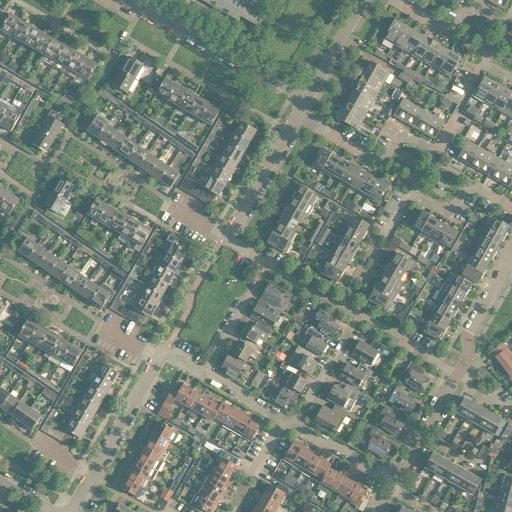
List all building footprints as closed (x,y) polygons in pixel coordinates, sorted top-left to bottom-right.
[(240,17),(257,27),(266,13),(262,10),(267,0),(272,0),(274,1),(273,0),(201,0),(238,21),(240,17)] [(508,0),(494,0),(493,4),(503,10),(508,0)] [(0,21),(0,30),(11,37),(20,21),(9,15),(9,16),(5,14),(0,21)] [(404,25),(394,20),(383,39),(393,45),(404,25)] [(22,43),(31,27),(20,21),(11,37),(22,43)] [(413,31),(404,25),(393,45),(402,50),(413,31)] [(31,27),(22,43),(33,49),(42,33),(31,27)] [(402,50),(411,56),(423,36),(413,31),(402,50)] [(42,33),(33,49),(44,55),(53,40),(42,33)] [(432,41),(423,36),(411,56),(421,61),(432,41)] [(44,55),(41,60),(52,66),(63,46),(53,40),(44,55)] [(421,61),(430,66),(441,47),(432,41),(421,61)] [(63,46),(52,66),(63,72),(74,52),(63,46)] [(451,52),(441,47),(430,66),(440,72),(451,52)] [(384,61),(387,55),(376,50),(373,55),(384,61)] [(74,52),(63,72),(74,79),(76,74),(85,58),(74,52)] [(451,52),(440,72),(449,77),(460,58),(451,52)] [(387,56),(387,55),(384,61),(393,66),(395,62),(391,59),(391,60),(386,57),(387,56)] [(85,58),(76,74),(87,81),(96,65),(85,58)] [(128,58),(120,71),(135,79),(142,66),(128,58)] [(0,60),(0,66),(6,70),(9,66),(0,60)] [(365,72),(384,83),(390,73),(370,62),(365,72)] [(9,66),(6,70),(17,76),(20,72),(9,66)] [(401,73),(411,79),(414,73),(405,67),(403,71),(401,73)] [(0,74),(11,81),(13,77),(2,71),(0,74)] [(127,93),(135,79),(120,71),(113,85),(127,93)] [(28,82),(30,78),(20,72),(17,76),(28,82)] [(365,72),(359,81),(379,92),(384,83),(365,72)] [(408,84),(411,79),(401,73),(400,73),(397,78),(408,84)] [(423,78),(414,73),(411,79),(420,84),(421,82),(423,78)] [(149,87),(154,90),(162,77),(156,74),(149,87)] [(13,77),(11,81),(21,87),(24,83),(13,77)] [(473,96),(483,102),(494,82),(484,77),(473,96)] [(30,78),(28,82),(39,89),(41,85),(30,78)] [(156,94),(167,100),(176,85),(165,78),(156,94)] [(384,95),(379,92),(359,81),(354,90),(373,101),(377,96),(382,98),(384,95)] [(441,93),(444,88),(433,82),(431,87),(441,93)] [(483,102),(492,107),(503,88),(494,82),(483,102)] [(21,87),(32,93),(35,90),(24,83),(21,87)] [(41,85),(39,89),(50,95),(52,91),(41,85)] [(187,91),(176,85),(167,100),(178,107),(187,91)] [(154,90),(149,87),(145,93),(151,96),(154,90)] [(492,107),(501,113),(511,94),(511,92),(503,88),(492,107)] [(403,93),(398,91),(395,89),(391,97),(392,97),(391,99),(397,103),(398,101),(400,98),(403,93)] [(354,90),(348,100),(368,111),(373,101),(354,90)] [(52,91),(50,95),(61,101),(63,97),(52,91)] [(198,97),(187,91),(178,107),(189,113),(198,97)] [(511,118),(511,115),(511,94),(501,113),(511,118)] [(119,108),(121,104),(110,96),(107,100),(119,108)] [(63,97),(61,101),(72,108),(74,104),(63,97)] [(189,113),(200,119),(209,103),(198,97),(189,113)] [(403,98),(393,116),(403,122),(413,105),(403,98)] [(0,124),(8,110),(11,106),(0,99),(0,124)] [(341,108),(343,109),(363,120),(368,111),(348,100),(347,102),(346,101),(341,108)] [(209,103),(200,119),(211,125),(220,110),(209,103)] [(132,111),(121,104),(119,108),(129,115),(132,111)] [(413,105),(403,122),(414,128),(423,110),(413,105)] [(338,119),(357,130),(363,120),(343,109),(338,119)] [(20,116),(8,110),(0,124),(0,126),(10,132),(20,116)] [(423,110),(414,128),(424,134),(434,116),(423,110)] [(142,118),(132,111),(129,115),(139,122),(142,118)] [(465,115),(473,120),(475,115),(468,111),(465,115)] [(143,116),(154,123),(157,119),(146,112),(143,116)] [(222,112),(216,123),(220,125),(226,114),(222,112)] [(29,117),(24,114),(21,120),(26,123),(29,117)] [(87,131),(97,138),(107,125),(109,122),(98,114),(96,117),(87,131)] [(475,115),(473,120),(480,124),(483,118),(476,114),(475,115)] [(424,134),(434,140),(444,122),(434,116),(424,134)] [(62,125),(48,117),(40,131),(54,139),(62,125)] [(152,125),(142,118),(139,122),(150,129),(152,125)] [(154,123),(164,130),(167,126),(157,119),(154,123)] [(487,128),(491,130),(494,126),(495,125),(485,119),(482,125),(487,128)] [(26,123),(21,120),(18,125),(23,128),(26,123)] [(257,131),(241,122),(234,133),(248,141),(250,142),(257,131)] [(216,123),(210,134),(214,136),(220,125),(216,123)] [(117,132),(107,125),(97,138),(108,145),(117,132)] [(163,133),(152,125),(150,129),(160,136),(163,133)] [(177,134),(167,126),(164,130),(175,137),(177,134)] [(46,153),(54,139),(40,131),(32,145),(46,153)] [(117,132),(108,145),(118,153),(128,139),(117,132)] [(170,144),(173,140),(163,133),(160,136),(170,144)] [(250,142),(248,141),(234,133),(228,144),(244,153),(250,142)] [(367,138),(375,142),(377,137),(370,133),(367,138)] [(175,137),(185,145),(188,141),(177,134),(175,137)] [(210,134),(204,145),(207,147),(214,136),(210,134)] [(128,139),(118,153),(129,160),(138,146),(128,139)] [(457,158),(467,164),(477,147),(463,139),(460,143),(464,145),(457,158)] [(183,147),(173,140),(170,144),(181,151),(183,147)] [(490,140),(485,149),(488,151),(491,146),(493,141),(490,140)] [(188,141),(185,145),(196,152),(198,148),(188,141)] [(222,155),(238,164),(244,153),(228,144),(222,155)] [(204,145),(197,156),(201,158),(207,147),(204,145)] [(138,146),(129,160),(139,167),(148,153),(138,146)] [(194,154),(183,147),(181,151),(192,158),(194,154)] [(477,147),(467,164),(477,170),(487,152),(477,147)] [(321,172),(322,170),(331,154),(321,148),(311,166),(321,172)] [(487,152),(477,170),(487,176),(497,158),(487,152)] [(159,160),(148,153),(139,167),(149,174),(159,160)] [(331,154),(322,170),(321,172),(330,177),(331,175),(340,160),(331,154)] [(231,175),(238,164),(222,155),(215,166),(231,175)] [(195,169),(201,158),(197,156),(191,166),(195,169)] [(487,176),(498,181),(508,164),(497,158),(487,176)] [(149,174),(160,181),(169,168),(159,160),(149,174)] [(341,180),(349,165),(340,160),(331,175),(341,180)] [(349,165),(341,180),(350,185),(359,170),(359,169),(350,163),(349,165)] [(511,179),(511,166),(508,164),(498,181),(508,187),(511,179)] [(191,175),(195,169),(191,166),(185,177),(190,180),(193,176),(191,175)] [(215,166),(209,177),(225,186),(231,175),(215,166)] [(180,175),(169,168),(160,181),(170,189),(180,175)] [(359,170),(350,185),(359,191),(368,175),(359,170)] [(359,191),(368,196),(377,181),(368,175),(359,191)] [(190,180),(185,177),(179,188),(184,191),(190,180)] [(211,192),(217,195),(219,197),(225,186),(209,177),(203,188),(206,189),(211,192)] [(51,192),(66,201),(69,203),(69,202),(69,203),(71,199),(71,197),(68,196),(74,187),(63,181),(64,180),(60,178),(51,192)] [(195,183),(190,180),(184,191),(189,194),(195,183)] [(367,198),(377,204),(387,186),(377,181),(368,196),(367,198)] [(189,194),(195,197),(201,186),(195,183),(189,194)] [(195,197),(200,200),(206,189),(203,188),(201,186),(195,197)] [(299,186),(294,196),(312,206),(317,196),(299,186)] [(0,187),(0,204),(8,193),(0,187)] [(200,200),(205,203),(211,192),(206,189),(200,200)] [(43,206),(48,208),(58,214),(59,211),(63,213),(69,203),(66,201),(51,192),(43,206)] [(211,192),(205,203),(211,206),(217,195),(211,192)] [(8,193),(0,204),(0,209),(9,215),(19,200),(8,193)] [(84,200),(79,209),(85,212),(93,198),(90,196),(87,202),(84,200)] [(312,206),(294,196),(288,205),(306,215),(308,216),(313,207),(312,206)] [(95,226),(98,222),(105,208),(107,206),(96,200),(87,215),(93,219),(90,223),(95,226)] [(349,209),(358,214),(361,208),(352,203),(349,209)] [(288,205),(287,208),(283,214),(298,223),(301,225),(306,215),(288,205)] [(107,206),(105,208),(98,222),(109,228),(118,212),(107,206)] [(361,208),(358,214),(370,222),(374,215),(361,208)] [(82,217),(85,212),(79,209),(76,214),(82,217)] [(411,213),(406,222),(411,225),(410,226),(420,231),(429,216),(419,211),(416,216),(411,213)] [(129,218),(118,212),(109,228),(120,234),(129,218)] [(298,223),(283,214),(278,224),(293,233),(298,223)] [(438,221),(429,216),(420,231),(430,237),(438,221)] [(39,221),(50,229),(52,225),(41,217),(39,221)] [(354,217),(348,226),(363,235),(369,226),(354,217)] [(140,225),(129,218),(120,234),(131,240),(140,225)] [(509,227),(494,218),(488,228),(504,237),(509,227)] [(312,231),(317,234),(323,224),(318,221),(312,231)] [(430,237),(439,242),(448,227),(438,221),(430,237)] [(288,242),(293,233),(278,224),(272,233),(288,242)] [(62,232),(52,225),(50,229),(60,236),(62,232)] [(140,225),(131,240),(137,244),(134,249),(139,252),(151,231),(140,225)] [(348,226),(343,236),(358,244),(363,235),(348,226)] [(458,232),(448,227),(439,242),(449,248),(458,232)] [(504,237),(488,228),(483,238),(498,246),(504,237)] [(307,240),(312,243),(317,234),(312,231),(307,240)] [(60,236),(70,243),(73,239),(62,232),(60,236)] [(74,236),(85,244),(88,240),(87,240),(88,238),(80,232),(79,234),(77,232),(74,236)] [(154,233),(147,244),(151,246),(153,247),(159,236),(154,233)] [(282,252),(288,242),(272,233),(267,243),(282,252)] [(171,243),(165,254),(181,263),(187,252),(181,248),(185,242),(171,234),(167,241),(171,243)] [(321,247),(325,239),(319,235),(314,243),(321,247)] [(358,244),(343,236),(341,235),(335,244),(353,254),(358,244)] [(21,247),(18,252),(28,259),(38,245),(24,236),(18,244),(21,247)] [(459,236),(457,240),(454,245),(458,248),(461,242),(463,243),(465,240),(459,236)] [(475,246),(478,247),(493,256),(498,246),(483,238),(481,236),(475,246)] [(83,246),(73,239),(70,243),(81,250),(83,246)] [(98,247),(88,240),(85,244),(95,251),(98,247)] [(398,247),(408,253),(411,248),(401,242),(398,247)] [(144,257),(151,246),(147,244),(141,255),(144,257)] [(353,254),(335,244),(330,253),(347,263),(349,264),(355,255),(353,254)] [(39,266),(48,253),(38,245),(28,259),(39,266)] [(93,253),(83,246),(81,250),(91,257),(93,253)] [(108,254),(98,247),(95,251),(106,258),(108,254)] [(411,247),(411,248),(408,253),(417,258),(419,255),(421,252),(418,250),(418,251),(411,247)] [(487,265),(493,256),(478,247),(472,256),(487,265)] [(48,253),(39,266),(49,273),(59,260),(48,253)] [(91,257),(101,264),(104,260),(93,253),(91,257)] [(347,263),(330,253),(325,263),(342,273),(347,263)] [(410,262),(395,253),(390,262),(405,271),(411,274),(417,264),(411,260),(410,262)] [(106,258),(116,265),(119,262),(108,254),(106,258)] [(181,263),(165,254),(159,265),(175,274),(181,263)] [(141,255),(135,266),(138,268),(144,257),(141,255)] [(417,258),(416,260),(419,262),(426,266),(427,262),(429,260),(419,255),(417,258)] [(482,274),(487,265),(472,256),(467,266),(482,274)] [(59,281),(69,267),(59,260),(49,273),(59,281)] [(104,260),(101,264),(111,271),(114,268),(104,260)] [(129,269),(119,262),(116,265),(127,273),(129,269)] [(405,271),(390,262),(384,272),(399,281),(405,271)] [(336,283),(342,273),(325,263),(319,273),(336,283)] [(159,265),(153,276),(169,285),(175,274),(159,265)] [(134,274),(138,268),(135,266),(129,276),(136,281),(138,276),(134,274)] [(461,275),(477,284),(482,274),(467,266),(461,275)] [(69,267),(59,281),(70,288),(79,274),(69,267)] [(111,271),(110,273),(116,277),(120,271),(114,268),(111,271)] [(384,272),(379,282),(397,292),(403,283),(399,281),(384,272)] [(430,286),(435,276),(429,273),(424,282),(426,284),(428,285),(430,286)] [(89,281),(79,274),(70,288),(80,295),(89,281)] [(456,275),(450,285),(465,294),(471,284),(456,275)] [(135,281),(136,281),(129,276),(122,287),(126,289),(132,279),(135,281)] [(162,296),(169,285),(153,276),(146,287),(162,296)] [(418,278),(412,288),(419,291),(424,282),(418,279),(418,278)] [(89,281),(80,295),(90,302),(100,288),(89,281)] [(372,290),(373,291),(392,302),(397,292),(379,282),(374,289),(372,290)] [(460,303),(465,294),(450,285),(446,282),(440,292),(445,294),(460,303)] [(103,284),(100,288),(90,302),(101,309),(105,303),(107,305),(115,293),(103,284)] [(120,300),(126,289),(122,287),(116,298),(120,300)] [(146,287),(140,298),(156,307),(162,296),(146,287)] [(267,287),(261,298),(277,307),(278,305),(284,308),(292,294),(279,287),(276,292),(267,287)] [(414,300),(419,291),(412,288),(410,292),(413,293),(410,297),(414,300)] [(366,300),(383,309),(387,311),(392,302),(373,291),(372,290),(366,300)] [(455,312),(460,303),(445,294),(439,304),(455,312)] [(110,309),(115,312),(121,301),(120,300),(116,298),(110,309)] [(150,318),(156,307),(140,298),(134,308),(137,310),(142,313),(147,316),(150,318)] [(115,312),(120,315),(127,304),(121,301),(115,312)] [(435,301),(430,311),(434,313),(449,322),(455,312),(439,304),(435,301)] [(120,315),(126,318),(132,307),(127,304),(120,315)] [(250,316),(266,325),(271,328),(275,322),(280,312),(268,305),(265,310),(256,305),(250,316)] [(137,310),(134,308),(132,307),(126,318),(131,321),(137,310)] [(131,321),(136,324),(142,313),(137,310),(131,321)] [(319,310),(310,326),(331,338),(334,333),(336,333),(338,330),(337,328),(338,327),(326,321),(329,316),(319,310)] [(141,327),(147,316),(142,313),(136,324),(141,327)] [(434,313),(429,322),(444,331),(449,322),(434,313)] [(27,320),(17,336),(29,343),(38,327),(27,320)] [(438,341),(444,331),(429,322),(424,320),(419,330),(438,341)] [(270,333),(271,331),(260,324),(257,329),(246,323),(240,335),(255,344),(258,338),(264,342),(270,333)] [(14,324),(11,329),(16,332),(19,327),(14,324)] [(29,343),(40,349),(49,333),(38,327),(29,343)] [(321,335),(308,328),(307,330),(303,337),(309,340),(305,348),(320,356),(322,353),(322,354),(327,345),(318,340),(321,335)] [(13,338),(16,332),(11,329),(7,335),(13,338)] [(60,339),(49,333),(40,349),(46,352),(43,357),(48,359),(51,355),(50,355),(60,339)] [(51,355),(48,359),(48,360),(58,366),(61,361),(71,345),(60,339),(50,355),(51,355)] [(229,353),(245,362),(248,356),(254,359),(260,349),(248,341),(245,347),(236,342),(229,353)] [(359,341),(352,355),(370,366),(377,352),(381,354),(385,347),(374,341),(370,347),(359,341)] [(503,368),(511,360),(511,353),(502,343),(489,353),(497,362),(498,361),(503,368)] [(71,345),(61,361),(73,368),(82,352),(71,345)] [(308,358),(311,353),(298,346),(292,356),(298,360),(295,366),(310,375),(317,364),(308,358)] [(6,357),(16,364),(18,361),(8,354),(6,357)] [(84,354),(78,365),(81,367),(88,356),(84,354)] [(99,362),(102,364),(104,365),(107,359),(102,356),(99,362)] [(227,356),(221,368),(237,377),(241,369),(247,372),(250,367),(237,360),(236,361),(227,356)] [(14,367),(3,360),(1,363),(11,370),(14,367)] [(511,360),(503,368),(508,374),(506,375),(511,382),(511,360)] [(29,368),(18,361),(16,364),(26,371),(29,368)] [(279,368),(284,371),(282,375),(288,378),(284,384),(300,393),(306,382),(297,377),(300,372),(288,364),(283,362),(279,368)] [(403,383),(421,393),(429,380),(420,375),(423,369),(410,362),(406,370),(409,372),(403,383)] [(102,364),(96,375),(112,384),(118,373),(102,364)] [(81,367),(78,365),(71,376),(75,378),(81,367)] [(346,365),(339,377),(358,387),(362,379),(365,381),(371,372),(359,365),(356,370),(346,365)] [(11,370),(22,378),(24,374),(14,367),(11,370)] [(39,375),(29,368),(26,371),(37,378),(39,375)] [(258,372),(251,385),(256,388),(264,375),(259,372),(258,372)] [(32,385),(35,381),(24,374),(22,378),(28,382),(25,387),(29,389),(32,385)] [(37,378),(47,385),(50,382),(39,375),(37,378)] [(96,375),(90,386),(105,395),(112,384),(96,375)] [(269,378),(264,375),(256,388),(262,391),(269,378)] [(69,389),(75,378),(71,376),(65,387),(69,389)] [(32,385),(43,392),(45,388),(35,381),(32,385)] [(60,389),(50,382),(47,385),(58,392),(60,389)] [(2,384),(0,386),(0,408),(0,409),(10,395),(12,392),(2,384)] [(183,408),(184,406),(193,391),(182,385),(178,392),(173,402),(183,408)] [(343,391),(334,386),(327,399),(342,408),(348,398),(353,401),(358,392),(346,385),(343,391)] [(99,406),(105,395),(90,386),(83,397),(99,406)] [(393,404),(392,406),(409,415),(415,404),(410,401),(413,396),(396,386),(388,401),(393,404)] [(65,387),(59,398),(63,400),(69,389),(65,387)] [(57,396),(45,388),(43,392),(54,400),(57,396)] [(157,414),(164,418),(166,414),(173,402),(178,392),(172,388),(157,414)] [(267,400),(284,409),(286,405),(288,406),(292,408),(298,397),(282,388),(277,397),(274,396),(269,397),(267,400)] [(193,411),(202,396),(193,391),(184,406),(189,408),(186,414),(190,416),(193,411)] [(12,392),(10,395),(0,409),(11,416),(20,402),(14,398),(17,395),(12,392)] [(211,401),(202,396),(193,411),(190,416),(194,419),(197,413),(203,416),(211,401)] [(364,396),(363,398),(361,401),(362,401),(363,402),(362,404),(366,406),(367,405),(368,405),(369,405),(372,400),(364,396)] [(83,397),(77,408),(93,417),(99,406),(83,397)] [(53,409),(56,411),(63,400),(59,398),(53,409)] [(464,398),(456,413),(465,419),(474,404),(464,398)] [(222,403),(221,404),(212,399),(211,401),(203,416),(212,421),(222,403)] [(11,416),(21,423),(31,409),(20,402),(11,416)] [(223,423),(231,408),(222,403),(212,421),(212,422),(214,418),(223,423)] [(34,404),(31,409),(21,423),(20,425),(31,432),(33,428),(37,430),(46,415),(41,416),(35,412),(39,407),(34,404)] [(483,409),(474,404),(465,419),(475,424),(483,409)] [(223,423),(232,428),(241,413),(238,412),(239,410),(232,406),(231,408),(223,423)] [(322,406),(314,421),(336,433),(347,413),(334,406),(331,411),(322,406)] [(396,437),(403,425),(393,418),(396,413),(385,407),(379,416),(383,419),(379,427),(396,437)] [(87,428),(93,417),(77,408),(71,419),(87,428)] [(50,422),(56,411),(53,409),(46,420),(50,422)] [(475,424),(484,429),(493,414),(483,409),(475,424)] [(242,412),(241,413),(232,428),(241,434),(250,419),(251,417),(242,412)] [(502,420),(493,414),(484,429),(494,435),(502,421),(502,420)] [(81,439),(87,428),(71,419),(64,430),(67,432),(72,435),(78,438),(81,439)] [(250,419),(241,434),(240,436),(250,442),(260,425),(250,419)] [(40,430),(46,433),(51,423),(50,422),(46,420),(40,430)] [(506,423),(502,421),(494,435),(498,437),(506,423)] [(168,440),(168,441),(170,442),(170,441),(173,443),(180,431),(172,426),(171,429),(159,422),(153,432),(168,440)] [(46,433),(51,436),(57,426),(51,423),(46,433)] [(371,427),(363,423),(361,427),(368,431),(371,427)] [(194,430),(185,425),(183,429),(192,434),(194,430)] [(51,436),(56,439),(62,429),(57,426),(51,436)] [(384,459),(391,446),(380,439),(383,434),(373,428),(367,437),(371,439),(365,449),(384,459)] [(61,442),(67,432),(64,430),(62,429),(56,439),(61,442)] [(194,430),(192,434),(198,438),(201,439),(204,436),(194,430)] [(61,442),(66,445),(72,435),(67,432),(61,442)] [(153,432),(148,441),(165,451),(170,442),(168,441),(168,440),(153,432)] [(72,448),(78,438),(72,435),(66,445),(72,448)] [(204,436),(201,439),(203,440),(206,442),(211,445),(213,441),(204,436)] [(168,453),(165,451),(148,441),(142,451),(162,462),(168,453)] [(293,466),(294,464),(302,449),(303,446),(294,441),(283,460),(293,466)] [(294,464),(293,466),(292,467),(301,472),(303,469),(312,454),(313,452),(303,446),(302,449),(294,464)] [(243,460),(246,454),(234,448),(231,453),(243,460)] [(477,457),(484,461),(489,452),(482,448),(477,457)] [(214,467),(231,477),(232,478),(238,467),(231,463),(234,458),(221,450),(216,454),(217,456),(219,457),(214,467)] [(137,460),(157,471),(162,462),(142,451),(137,460)] [(424,468),(434,473),(443,458),(433,453),(424,468)] [(303,469),(312,474),(321,459),(312,454),(303,469)] [(197,458),(192,466),(195,468),(200,460),(197,458)] [(434,473),(443,479),(452,464),(443,458),(434,473)] [(312,474),(321,479),(322,480),(328,468),(329,468),(331,465),(321,459),(312,474)] [(132,469),(147,478),(152,481),(157,471),(137,460),(132,469)] [(174,469),(180,472),(183,474),(189,465),(183,461),(180,460),(174,469)] [(443,479),(453,484),(461,469),(452,464),(443,479)] [(489,469),(499,472),(501,467),(491,464),(489,469)] [(186,476),(190,478),(195,468),(192,466),(186,476)] [(229,480),(231,477),(214,467),(208,476),(227,487),(230,481),(229,480)] [(329,468),(328,468),(322,480),(321,479),(319,483),(329,488),(338,473),(329,468)] [(152,481),(147,478),(132,469),(126,479),(141,487),(142,487),(144,488),(147,490),(152,481)] [(453,484),(462,489),(471,475),(461,469),(453,484)] [(276,479),(282,482),(286,475),(280,471),(276,479)] [(178,483),(183,474),(180,472),(174,481),(178,483)] [(329,488),(338,494),(339,494),(347,479),(338,473),(329,488)] [(481,480),(471,475),(462,489),(472,495),(481,480)] [(186,476),(181,485),(188,489),(190,485),(187,483),(190,478),(186,476)] [(203,485),(205,486),(220,495),(225,486),(227,487),(208,476),(203,485)] [(511,477),(504,476),(502,487),(511,489),(511,477)] [(138,498),(144,488),(142,487),(141,487),(126,479),(121,488),(138,498)] [(356,484),(347,479),(339,494),(337,496),(347,501),(356,484)] [(178,483),(174,481),(169,491),(173,493),(178,483)] [(263,495),(280,505),(285,495),(287,496),(290,490),(279,484),(276,489),(269,485),(263,495)] [(366,490),(356,484),(347,501),(356,506),(355,508),(362,511),(368,501),(362,497),(366,490)] [(181,485),(173,498),(177,500),(184,489),(187,490),(188,489),(181,485)] [(198,494),(200,495),(215,504),(217,505),(220,499),(219,498),(220,495),(205,486),(203,485),(198,494)] [(511,489),(502,487),(499,497),(511,500),(511,489)] [(163,500),(167,502),(170,498),(173,493),(169,491),(163,500)] [(189,506),(199,511),(204,511),(205,511),(210,511),(215,504),(200,495),(198,494),(196,493),(189,506)] [(260,496),(256,503),(258,504),(271,511),(275,511),(280,505),(263,495),(261,497),(260,496)] [(511,511),(511,500),(499,497),(496,508),(511,511)] [(271,511),(258,504),(256,503),(252,509),(254,510),(252,511),(271,511)]
